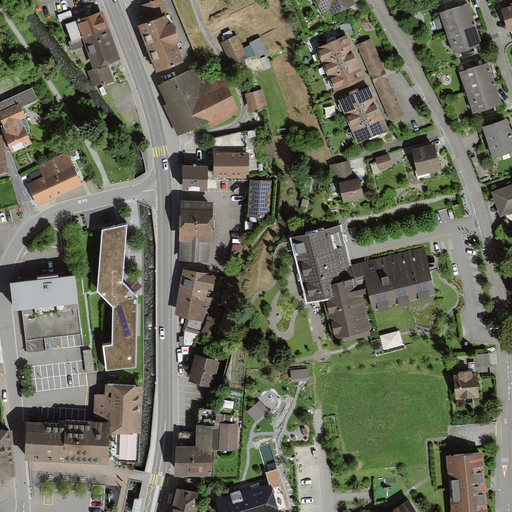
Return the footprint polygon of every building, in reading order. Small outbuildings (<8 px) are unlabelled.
[(156,68),(181,60),(161,0),(147,0),(141,2),(147,19),(140,21),(156,68)] [(317,0),(323,12),(329,9),(332,14),(356,2),(354,0),(317,0)] [(447,32),(475,23),(468,4),(440,13),(447,32)] [(511,4),(501,9),(509,32),(511,31),(511,30),(511,4)] [(71,18),(68,10),(55,15),(58,22),(71,18)] [(82,36),(105,29),(99,11),(65,23),(71,41),(82,36)] [(475,23),(447,32),(454,54),(482,44),(475,23)] [(116,58),(105,29),(82,36),(93,66),(116,58)] [(316,48),(323,63),(354,49),(347,35),(316,48)] [(237,36),(221,44),(233,66),(248,58),(248,57),(243,48),(237,36)] [(261,37),(250,42),(251,44),(243,48),(248,57),(257,56),(258,60),(269,54),(261,37)] [(403,113),(371,39),(358,44),(391,119),(403,113)] [(323,63),(329,76),(359,63),(354,49),(323,63)] [(366,78),(359,63),(329,76),(336,91),(366,78)] [(467,92),(495,83),(488,63),(461,72),(467,92)] [(111,82),(106,65),(86,72),(92,89),(111,82)] [(200,82),(194,68),(156,86),(180,135),(213,119),(215,123),(237,112),(219,73),(200,82)] [(495,83),(467,92),(474,113),(502,103),(495,83)] [(340,99),(345,113),(376,100),(369,87),(340,99)] [(0,101),(0,112),(1,114),(18,107),(34,100),(30,89),(0,101)] [(262,89),(246,94),(251,112),(267,107),(262,89)] [(345,113),(351,128),(382,115),(376,100),(345,113)] [(1,114),(0,114),(0,127),(10,152),(30,144),(19,120),(23,118),(18,107),(1,114)] [(389,129),(382,115),(351,128),(358,142),(389,129)] [(511,133),(507,119),(483,127),(494,158),(511,151),(511,133)] [(274,155),(271,141),(263,143),(266,157),(274,155)] [(434,144),(411,151),(418,176),(441,169),(434,144)] [(249,153),(214,153),(214,178),(248,178),(249,153)] [(392,165),(389,153),(377,156),(380,168),(392,165)] [(36,168),(41,178),(50,198),(79,184),(65,154),(36,168)] [(354,179),(350,160),(330,165),(333,175),(338,174),(344,202),(364,198),(360,178),(354,179)] [(208,167),(182,166),(181,190),(207,191),(208,167)] [(35,205),(50,198),(41,178),(25,185),(35,205)] [(272,182),(250,181),(249,197),(248,216),(271,217),(272,182)] [(511,184),(492,192),(501,218),(511,213),(511,184)] [(214,202),(182,200),(180,260),(208,261),(208,241),(213,241),(214,202)] [(459,204),(452,206),(455,219),(462,218),(459,204)] [(128,222),(102,227),(96,289),(113,305),(111,342),(103,343),(106,370),(137,366),(138,311),(139,295),(124,281),(128,234),(128,222)] [(315,233),(291,239),(307,303),(322,299),(331,338),(341,335),(342,341),(372,334),(362,294),(369,292),(373,309),(378,307),(379,311),(390,309),(390,306),(399,303),(400,306),(410,303),(409,300),(419,298),(420,301),(430,299),(429,295),(435,294),(424,248),(357,264),(351,266),(341,227),(315,233)] [(183,270),(175,314),(187,317),(183,330),(185,331),(199,334),(212,337),(222,308),(213,306),(211,313),(208,312),(211,298),(207,297),(209,291),(212,292),(215,283),(217,276),(183,270)] [(71,274),(8,281),(11,307),(20,306),(25,353),(42,351),(41,337),(78,332),(71,274)] [(185,331),(184,336),(180,336),(180,346),(192,346),(199,334),(185,331)] [(489,363),(488,351),(473,352),(473,364),(489,363)] [(223,361),(196,354),(189,382),(216,389),(223,361)] [(474,373),(452,374),(454,397),(475,396),(474,373)] [(93,395),(92,423),(103,423),(103,428),(137,429),(138,386),(104,385),(104,395),(93,395)] [(260,401),(247,412),(256,422),(269,411),(260,401)] [(103,423),(92,423),(87,423),(34,421),(30,421),(24,421),(23,458),(37,458),(102,461),(103,428),(103,423)] [(218,449),(236,451),(238,424),(220,423),(220,427),(218,449)] [(197,425),(196,433),(179,433),(179,448),(177,448),(176,475),(211,476),(212,450),(212,426),(197,425)] [(220,427),(212,426),(212,450),(218,449),(220,427)] [(0,474),(12,473),(7,430),(0,430),(0,474)] [(482,459),(447,462),(451,511),(486,511),(485,494),(482,459)] [(268,479),(214,497),(219,511),(281,511),(293,508),(279,468),(266,473),(268,479)] [(196,511),(201,495),(176,489),(170,511),(196,511)] [(392,511),(418,511),(410,500),(392,511)]
